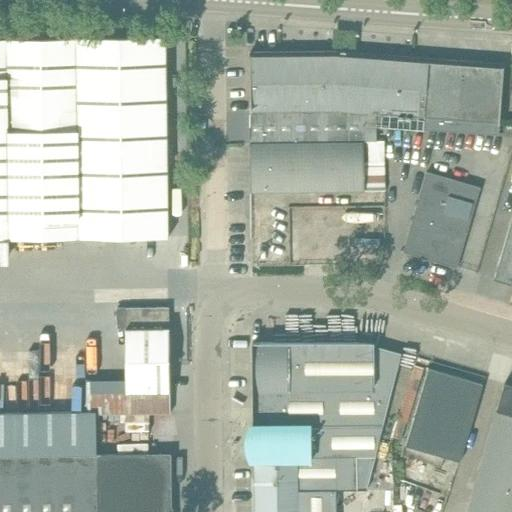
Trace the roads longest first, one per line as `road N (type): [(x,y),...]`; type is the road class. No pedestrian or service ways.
road 1 (unclassified): [(511,334),(363,292),(250,289),(219,305)]
road 2 (secondary): [(511,19),(212,1)]
road 3 (unclassified): [(210,511),(208,328),(219,305)]
road 4 (unclassified): [(213,167),(219,305)]
